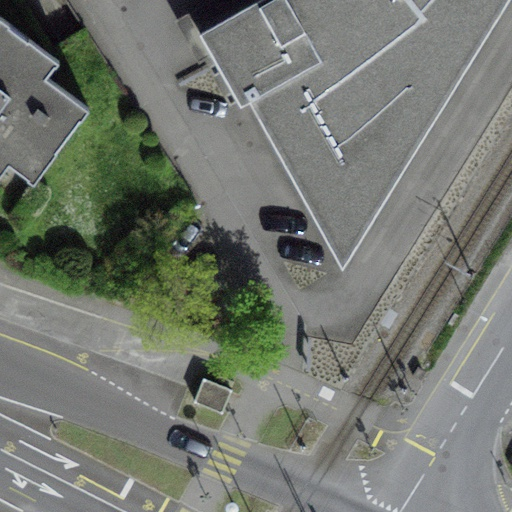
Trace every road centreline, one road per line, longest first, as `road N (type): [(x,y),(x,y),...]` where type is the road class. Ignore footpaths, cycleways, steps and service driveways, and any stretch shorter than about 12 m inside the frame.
road 1 (primary): [(344,511),(63,397),(0,389)]
road 2 (residential): [(95,0),(211,198)]
road 3 (residential): [(511,335),(400,511)]
road 4 (primary): [(0,440),(25,464),(118,511)]
